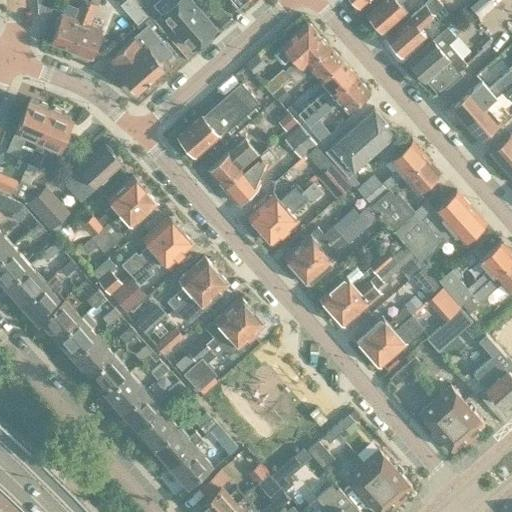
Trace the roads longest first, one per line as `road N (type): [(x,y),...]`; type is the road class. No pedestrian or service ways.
road 1 (residential): [(137,132),(453,491)]
road 2 (residential): [(511,220),(314,0)]
road 3 (residential): [(152,511),(0,343)]
road 4 (residential): [(289,0),(137,132)]
road 5 (residential): [(137,132),(80,86),(6,58)]
